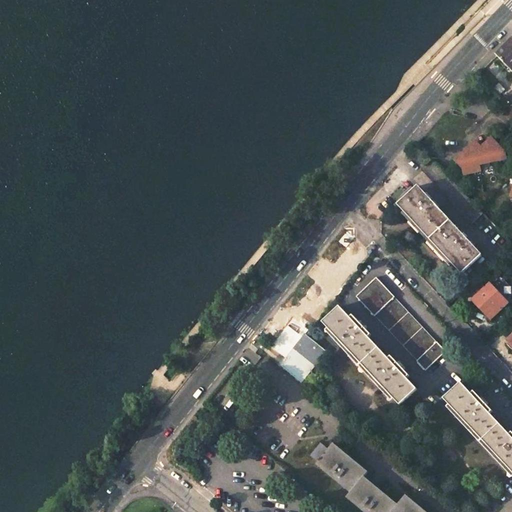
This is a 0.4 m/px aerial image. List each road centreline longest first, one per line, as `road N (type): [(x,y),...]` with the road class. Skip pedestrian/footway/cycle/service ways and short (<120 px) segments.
road 1 (primary): [(343,204),(135,463)]
road 2 (primary): [(511,7),(343,204)]
road 3 (residential): [(343,204),(511,383)]
